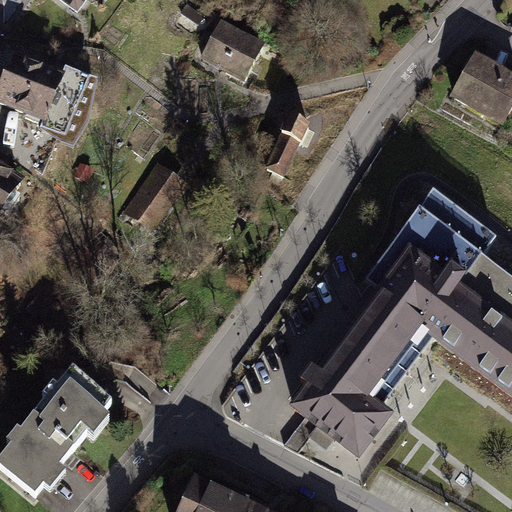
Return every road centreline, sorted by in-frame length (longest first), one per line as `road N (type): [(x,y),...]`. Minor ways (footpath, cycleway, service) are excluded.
road 1 (residential): [(467,17),(402,83),(180,422)]
road 2 (residential): [(355,511),(180,422)]
road 3 (residential): [(180,422),(98,511)]
